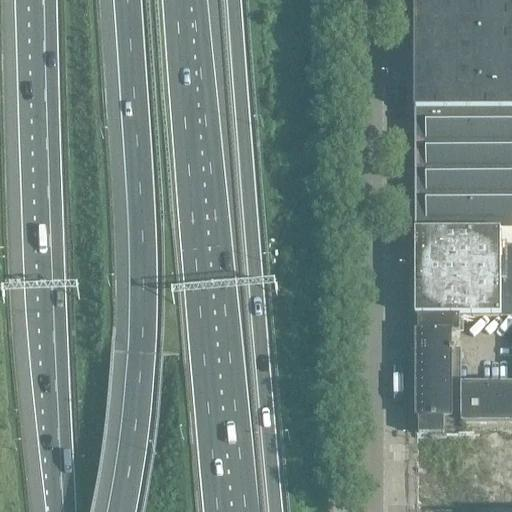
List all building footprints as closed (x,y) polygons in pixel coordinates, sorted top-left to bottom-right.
[(322,11),(322,0),(310,0),(310,11),(322,11)] [(511,0),(415,0),(416,112),(417,112),(417,113),(511,112),(511,0)] [(327,68),(327,48),(311,48),(311,68),(327,68)] [(511,112),(417,113),(417,112),(416,112),(417,233),(474,233),(501,233),(511,232),(511,112)] [(511,232),(501,233),(501,249),(511,248),(511,232)] [(474,249),(474,233),(417,233),(417,249),(474,249)] [(501,249),(501,233),(474,233),(474,249),(501,249)] [(511,317),(511,248),(501,249),(474,249),(417,249),(417,318),(420,318),(460,318),(511,317)] [(460,369),(460,335),(460,318),(420,318),(420,334),(417,334),(417,335),(417,369),(460,369)] [(511,424),(511,385),(460,386),(460,369),(417,369),(417,384),(417,420),(420,420),(420,436),(460,436),(460,425),(511,424)] [(511,435),(460,436),(420,436),(417,436),(417,506),(419,506),(419,505),(511,504),(511,435)]
